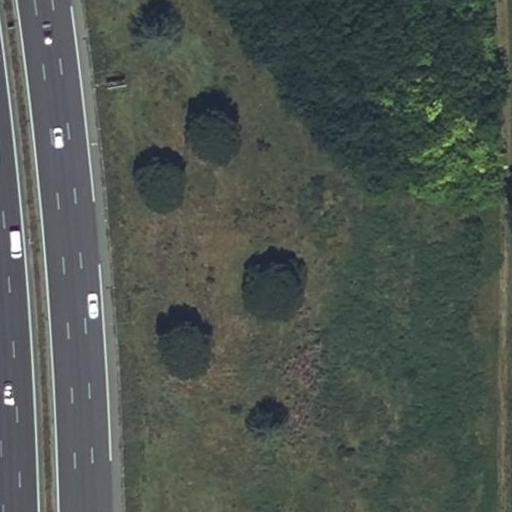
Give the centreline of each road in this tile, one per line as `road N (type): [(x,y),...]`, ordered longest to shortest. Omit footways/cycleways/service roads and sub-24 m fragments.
road 1 (motorway): [(83,511),(71,247),(44,0)]
road 2 (track): [(500,511),(499,0)]
road 3 (motorway): [(0,290),(10,511)]
road 4 (tertiary): [(374,0),(387,48),(444,126),(511,137)]
